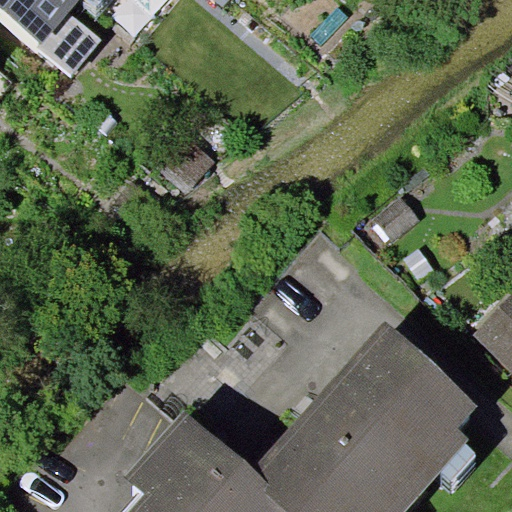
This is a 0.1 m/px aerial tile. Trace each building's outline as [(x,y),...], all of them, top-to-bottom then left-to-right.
[(0,0),(0,8),(40,42),(37,46),(73,75),(102,39),(69,12),(78,0),(0,0)] [(186,133),(155,165),(185,195),(217,163),(186,133)] [(153,200),(132,181),(115,199),(135,218),(153,200)] [(511,294),(473,335),(511,371),(511,294)] [(385,321),(252,469),(273,488),(266,495),(285,511),(401,511),(441,470),(465,443),(470,437),(460,428),(479,406),(385,321)] [(252,469),(185,410),(125,476),(143,492),(124,511),(285,511),(266,495),(273,488),(252,469)] [(477,452),(465,443),(441,470),(452,482),(477,452)]
